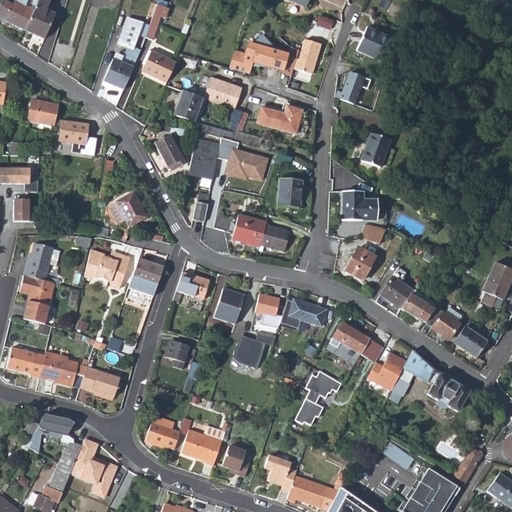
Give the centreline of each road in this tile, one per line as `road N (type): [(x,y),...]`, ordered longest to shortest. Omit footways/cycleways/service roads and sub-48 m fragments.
road 1 (residential): [(0,42),(110,117),(185,245)]
road 2 (residential): [(356,7),(325,93),(306,282)]
road 3 (residential): [(118,440),(185,245)]
road 4 (residential): [(306,282),(351,300),(482,385)]
road 5 (residential): [(118,440),(145,465),(268,511)]
road 6 (residential): [(0,391),(77,411),(118,440)]
road 7 (residential): [(185,245),(226,264),(306,282)]
